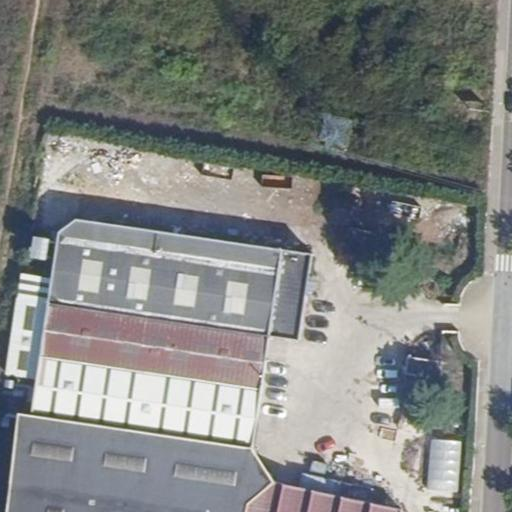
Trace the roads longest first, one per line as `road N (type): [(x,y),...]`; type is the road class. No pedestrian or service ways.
road 1 (tertiary): [(496,511),(511,194)]
road 2 (track): [(0,231),(38,0)]
